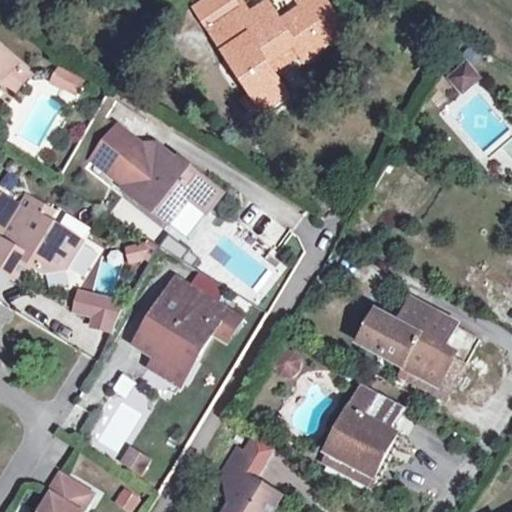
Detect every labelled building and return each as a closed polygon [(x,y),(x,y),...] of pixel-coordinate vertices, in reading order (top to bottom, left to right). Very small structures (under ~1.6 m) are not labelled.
[(208,0),(196,8),(253,95),(262,109),(264,112),(288,95),(273,73),(268,66),(295,47),(300,54),(306,62),(348,34),(324,0),(316,0),(304,8),(282,22),(276,14),(266,21),(259,11),(252,16),(243,3),(233,9),(228,3),(231,0),(208,0)] [(298,0),(304,8),(316,0),(298,0)] [(270,4),(259,11),(266,21),(276,14),(270,4)] [(268,66),(273,73),(300,54),(295,47),(268,66)] [(0,83),(2,81),(18,64),(0,48),(0,83)] [(446,75),(461,93),(482,76),(467,58),(446,75)] [(29,75),(18,64),(2,81),(13,93),(29,75)] [(51,82),(62,88),(68,76),(58,70),(51,82)] [(68,76),(62,88),(74,95),(80,83),(68,76)] [(252,115),(262,109),(253,95),(243,101),(252,115)] [(117,125),(111,133),(138,155),(145,147),(117,125)] [(126,190),(169,223),(190,198),(207,213),(223,194),(182,161),(181,163),(160,146),(145,147),(138,155),(111,133),(98,150),(125,171),(119,179),(129,187),(126,190)] [(98,150),(92,158),(119,179),(125,171),(98,150)] [(0,231),(3,233),(22,203),(0,189),(0,231)] [(27,196),(0,240),(0,270),(17,280),(26,278),(31,270),(30,265),(36,263),(37,267),(48,274),(70,268),(84,244),(50,224),(41,218),(47,208),(27,196)] [(57,213),(47,208),(41,218),(50,224),(57,213)] [(167,235),(159,247),(188,266),(196,254),(167,235)] [(146,241),(124,247),(129,264),(151,258),(146,241)] [(181,285),(171,301),(182,308),(191,292),(181,285)] [(114,329),(122,299),(75,286),(67,317),(114,329)] [(166,298),(137,345),(158,359),(179,372),(188,356),(198,362),(215,334),(230,344),(243,324),(222,311),(191,292),(182,308),(171,301),(166,298)] [(377,313),(362,343),(438,385),(454,356),(442,349),(455,326),(412,302),(398,325),(377,313)] [(89,352),(102,352),(102,328),(88,329),(89,352)] [(295,354),(278,358),(282,374),(299,370),(295,354)] [(181,388),(198,362),(188,356),(179,372),(158,359),(151,369),(181,388)] [(113,391),(130,396),(136,378),(119,373),(113,391)] [(363,389),(329,453),(376,479),(388,457),(381,454),(392,433),(403,411),(363,389)] [(399,437),(392,433),(381,454),(388,457),(399,437)] [(230,506),(226,511),(271,511),(279,499),(256,484),(255,480),(257,476),(264,466),(237,450),(230,461),(222,473),(230,506)] [(130,451),(122,464),(138,475),(147,462),(130,451)] [(84,511),(94,497),(59,475),(47,495),(51,497),(42,511),(84,511)] [(123,491),(115,504),(129,511),(132,511),(140,500),(123,491)]
